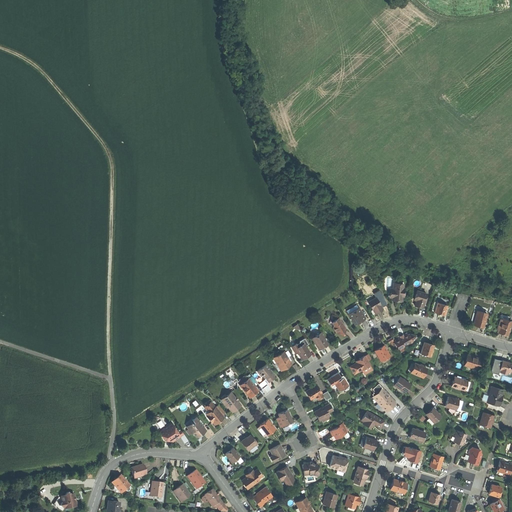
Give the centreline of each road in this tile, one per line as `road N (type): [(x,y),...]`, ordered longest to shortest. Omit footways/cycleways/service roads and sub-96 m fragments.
road 1 (track): [(109,378),(113,172),(105,147),(36,69),(0,48)]
road 2 (residential): [(286,385),(383,326),(416,321),(451,331)]
road 3 (residential): [(382,463),(397,421),(435,381),(451,331)]
